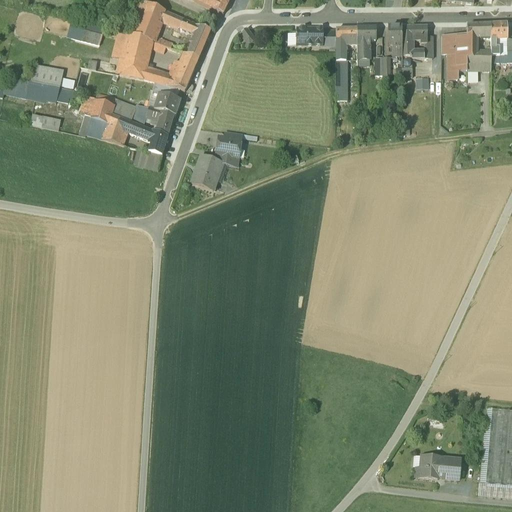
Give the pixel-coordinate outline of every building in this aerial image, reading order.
[(210,0),(187,0),(222,16),(229,0),(218,0),(217,3),(210,0)] [(165,13),(138,1),(133,14),(142,18),(135,37),(152,44),(154,40),(161,24),(165,13)] [(102,14),(94,12),(91,24),(99,26),(102,14)] [(188,24),(165,13),(161,24),(184,34),(188,24)] [(104,32),(72,23),(67,40),(99,48),(104,32)] [(210,33),(193,27),(194,25),(188,24),(184,34),(192,37),(189,45),(192,47),(188,58),(198,62),(210,33)] [(506,26),(490,27),(490,42),(507,42),(506,26)] [(490,27),(466,28),(466,34),(466,36),(466,38),(467,38),(467,55),(475,55),(475,40),(490,40),(490,27)] [(252,38),(245,30),(239,35),(245,43),(249,45),(252,43),(252,38)] [(401,40),(401,30),(388,30),(388,47),(392,47),(392,60),(401,60),(401,40)] [(426,30),(401,30),(401,40),(402,40),(402,59),(412,58),(412,54),(412,40),(426,40),(426,30)] [(323,32),(297,31),(296,39),(296,40),(296,48),(322,48),(322,34),(323,34),(323,32)] [(356,31),(335,32),(335,34),(335,41),(336,41),(336,58),(345,58),(345,41),(357,41),(356,31)] [(375,31),(357,31),(357,56),(366,56),(367,45),(369,45),(369,42),(375,42),(375,31)] [(323,34),(322,34),(322,48),(335,48),(335,41),(335,34),(323,34)] [(152,44),(135,37),(128,36),(119,78),(131,80),(143,82),(152,85),(166,88),(170,80),(151,74),(145,72),(146,66),(150,52),(150,51),(152,44)] [(466,38),(441,38),(441,56),(447,56),(447,82),(457,82),(457,74),(466,74),(466,67),(466,55),(467,55),(467,38),(466,38)] [(176,48),(154,40),(152,44),(166,50),(174,53),(176,48)] [(412,54),(412,58),(412,61),(424,61),(424,58),(431,58),(432,40),(426,40),(426,54),(412,54)] [(152,44),(150,51),(163,56),(166,50),(152,44)] [(467,55),(466,55),(466,67),(490,67),(490,65),(490,58),(490,55),(486,55),(475,55),(467,55)] [(181,66),(176,65),(170,80),(166,88),(166,89),(180,93),(184,94),(198,62),(188,58),(185,57),(181,66)] [(345,58),(336,58),(336,67),(335,67),(335,104),(347,104),(347,64),(345,63),(345,59),(345,58)] [(374,78),(382,78),(382,60),(373,60),(374,78)] [(390,60),(382,60),(382,61),(382,71),(382,78),(390,78),(390,60)] [(96,64),(89,63),(88,72),(95,73),(96,64)] [(33,69),(30,85),(60,91),(63,75),(33,69)] [(63,75),(60,91),(74,93),(77,81),(79,74),(67,71),(66,75),(63,75)] [(402,72),(401,80),(411,80),(410,72),(402,72)] [(428,90),(427,80),(415,80),(415,91),(428,90)] [(29,85),(7,81),(6,87),(4,97),(26,102),(30,85),(29,85)] [(77,81),(74,93),(77,94),(81,95),(85,83),(77,81)] [(60,91),(30,85),(26,102),(44,106),(45,104),(56,106),(56,105),(67,107),(67,106),(68,106),(69,101),(75,102),(77,94),(74,93),(60,91)] [(180,93),(166,89),(166,88),(155,85),(149,102),(157,104),(154,113),(174,117),(174,118),(175,118),(180,102),(177,102),(180,93)] [(116,102),(97,98),(95,104),(114,109),(116,102)] [(80,118),(89,121),(95,104),(86,101),(80,118)] [(114,109),(95,104),(87,129),(84,137),(85,138),(102,143),(105,135),(108,127),(111,118),(114,109)] [(141,115),(137,126),(144,128),(147,119),(146,119),(150,112),(142,110),(141,115)] [(174,117),(150,112),(146,119),(147,119),(159,123),(159,124),(162,124),(158,136),(167,140),(174,118),(174,117)] [(42,120),(33,118),(31,128),(40,130),(42,120)] [(111,118),(108,127),(135,139),(139,129),(111,118)] [(60,123),(42,120),(40,130),(58,133),(60,123)] [(158,136),(139,129),(135,139),(149,144),(151,147),(148,155),(161,159),(167,140),(158,136)] [(241,137),(225,134),(224,141),(240,144),(241,137)] [(121,141),(105,135),(102,143),(118,147),(119,147),(121,141)] [(224,141),(218,140),(215,156),(238,160),(240,144),(224,141)] [(157,172),(161,159),(148,155),(141,153),(138,167),(157,172)] [(238,160),(215,156),(214,163),(222,166),(236,169),(238,160)] [(296,158),(289,160),(291,166),(298,163),(296,158)] [(214,163),(200,159),(191,185),(213,193),(222,166),(214,163)] [(511,412),(485,410),(478,498),(511,501),(511,412)] [(440,460),(421,459),(420,471),(416,471),(415,481),(437,482),(458,483),(460,463),(440,462),(440,460)]
